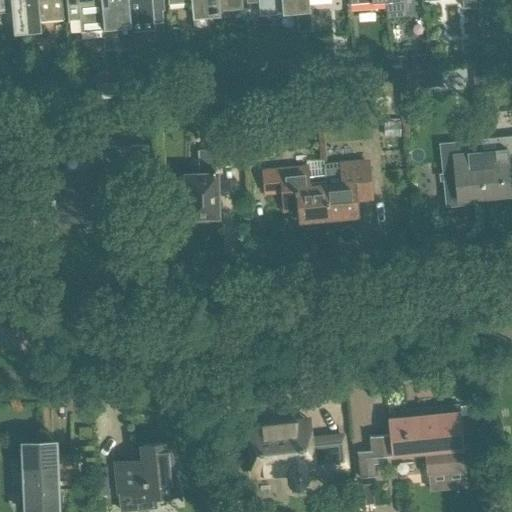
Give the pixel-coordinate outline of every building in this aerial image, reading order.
[(0,0),(0,8),(13,7),(15,33),(29,32),(28,21),(25,0),(0,0)] [(62,0),(25,0),(28,21),(29,32),(41,31),(40,20),(64,18),(62,0)] [(67,0),(69,18),(80,17),(81,32),(102,30),(104,51),(120,49),(118,27),(118,25),(115,0),(67,0)] [(115,0),(118,25),(118,27),(120,49),(135,48),(133,26),(163,23),(162,10),(166,10),(164,0),(115,0)] [(205,0),(192,0),(195,28),(207,27),(206,16),(207,16),(205,0)] [(205,0),(207,16),(221,15),(221,11),(243,9),(242,0),(205,0)] [(282,0),(284,13),(297,12),(296,0),(247,0),(248,2),(271,0),(282,0)] [(296,0),(297,12),(298,31),(313,30),(311,11),(309,0),(296,0)] [(387,0),(386,0),(387,18),(407,16),(405,0),(387,0)] [(430,0),(462,0),(464,8),(478,7),(476,0),(428,0),(430,0)] [(367,73),(366,54),(354,55),(356,74),(367,73)] [(412,56),(413,70),(428,70),(428,55),(412,56)] [(392,72),(405,71),(404,56),(391,57),(392,72)] [(439,68),(439,57),(431,58),(431,69),(439,68)] [(279,62),(280,76),(296,75),(294,60),(279,62)] [(350,71),(346,61),(333,66),(337,76),(350,71)] [(213,68),(215,85),(248,83),(247,66),(213,68)] [(475,85),(491,83),(489,67),(473,69),(475,85)] [(410,88),(443,85),(442,69),(409,72),(410,88)] [(139,81),(125,82),(126,93),(140,91),(139,81)] [(119,97),(118,82),(96,84),(97,98),(119,97)] [(244,111),(245,138),(245,160),(264,159),(263,155),(259,109),(244,111)] [(401,136),(400,121),(384,121),(385,137),(401,136)] [(511,135),(495,137),(479,139),(481,153),(485,196),(511,193),(511,192),(510,167),(511,167),(511,135)] [(245,160),(245,138),(235,138),(235,137),(207,138),(208,149),(202,149),(202,175),(189,175),(189,219),(205,219),(205,215),(220,214),(220,213),(218,213),(216,161),(245,160)] [(481,153),(479,139),(440,143),(446,206),(460,205),(460,199),(485,196),(481,153)] [(119,218),(119,176),(151,176),(150,147),(90,148),(91,177),(40,178),(41,216),(55,216),(55,214),(57,214),(57,218),(86,217),(86,213),(97,213),(97,219),(119,218)] [(327,191),(329,217),(359,214),(357,196),(363,196),(363,200),(373,199),(371,179),(367,180),(365,160),(324,164),(325,175),(326,186),(327,188),(327,191)] [(326,186),(325,175),(309,177),(308,166),(284,168),(289,215),(300,214),(300,220),(329,217),(327,191),(327,188),(326,186)] [(465,470),(459,404),(458,404),(458,405),(418,409),(418,415),(391,418),(390,417),(389,417),(391,433),(391,434),(370,436),(371,450),(357,451),(357,452),(359,452),(361,477),(360,477),(360,478),(368,477),(376,476),(376,475),(375,475),(374,464),(377,464),(377,457),(394,456),(426,453),(428,473),(430,473),(463,469),(463,470),(465,470)] [(287,428),(287,422),(249,426),(253,466),(271,464),(272,474),(290,472),(291,479),(293,484),(297,487),(302,486),(306,483),(307,478),(306,470),(315,469),(314,465),(346,462),(344,437),(312,440),(310,424),(295,426),(295,427),(287,428)] [(55,462),(54,441),(24,442),(25,449),(19,449),(21,495),(26,494),(27,511),(56,511),(56,489),(72,488),(71,461),(55,462)] [(145,465),(117,468),(120,500),(121,505),(121,510),(156,506),(155,495),(178,493),(173,442),(143,445),(145,465)] [(374,503),(371,484),(355,486),(357,505),(374,503)]
